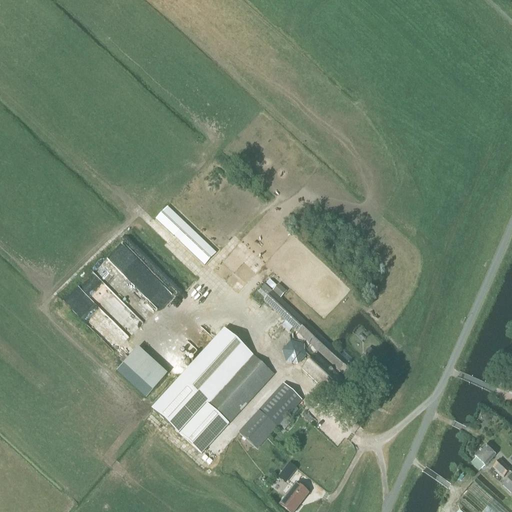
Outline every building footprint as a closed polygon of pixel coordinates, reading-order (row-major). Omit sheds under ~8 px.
[(302,370),(338,404),(352,389),(338,376),(340,373),(347,380),(356,370),(307,323),(273,292),(264,302),(298,333),(298,334),(337,370),(335,372),(316,355),(302,370)] [(224,330),(179,379),(206,404),(179,434),(201,453),(202,454),(229,425),(274,375),(251,354),(240,344),(224,330)] [(138,348),(123,364),(152,391),(167,375),(138,348)] [(371,357),(375,353),(369,348),(366,352),(371,357)] [(257,450),(277,428),(302,401),(284,385),(259,412),(239,434),(257,450)] [(486,467),(496,456),(485,446),(475,457),(476,458),(471,463),(480,472),(485,466),(486,467)] [(500,460),(493,468),(504,478),(511,470),(500,460)] [(283,470),(291,476),(297,468),(289,463),(283,470)] [(511,476),(503,486),(511,494),(511,476)] [(507,511),(474,482),(447,511),(507,511)] [(287,511),(294,511),(309,494),(296,484),(280,506),(287,511)]
